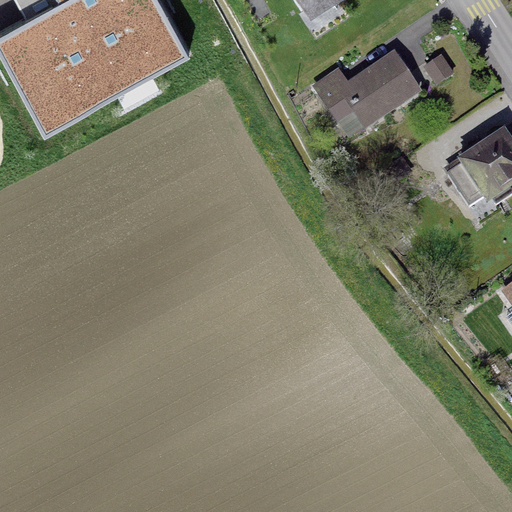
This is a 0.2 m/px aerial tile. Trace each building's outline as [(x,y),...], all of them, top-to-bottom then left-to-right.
[(164,0),(53,0),(0,29),(0,39),(49,127),(191,49),(164,0)] [(329,0),(330,2),(333,0),(295,0),(304,12),(321,0),(329,0)] [(363,129),(416,93),(392,57),(346,88),(336,74),(313,90),(335,123),(351,112),(363,129)] [(450,76),(438,59),(424,69),(435,86),(450,76)] [(511,183),(511,156),(501,139),(479,153),(475,146),(458,157),(463,164),(445,176),(467,209),(484,197),(486,200),(488,199),(494,207),(511,196),(505,188),(511,183)] [(395,181),(406,174),(399,163),(387,170),(395,181)]
